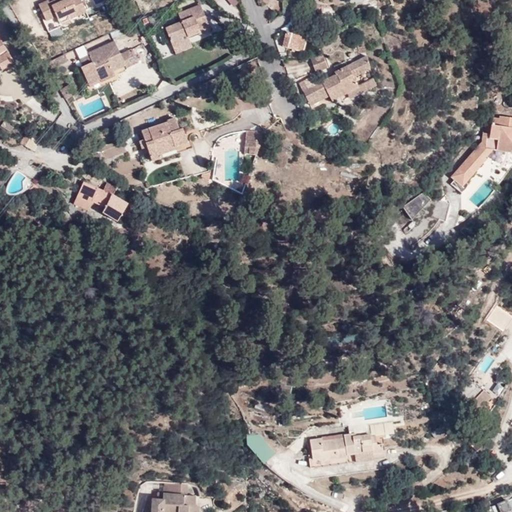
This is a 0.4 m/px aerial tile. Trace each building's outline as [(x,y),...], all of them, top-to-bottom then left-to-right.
[(55,16),(70,9),(66,0),(55,0),(46,4),(44,0),(36,4),(35,2),(26,6),(32,22),(41,19),(45,26),(57,21),(55,16)] [(165,28),(173,48),(188,42),(186,36),(191,34),(193,37),(201,34),(199,31),(208,27),(200,6),(178,14),(180,21),(165,28)] [(55,16),(57,21),(73,15),(70,9),(55,16)] [(73,15),(57,21),(45,26),(41,19),(32,22),(29,24),(33,34),(45,30),(46,33),(75,21),(73,15)] [(110,31),(112,39),(123,37),(121,28),(110,31)] [(293,51),(299,38),(288,33),(282,45),(293,51)] [(0,38),(0,68),(3,73),(17,65),(0,38)] [(307,42),(299,38),(293,51),(301,56),(307,42)] [(188,42),(173,48),(174,53),(190,46),(188,42)] [(71,56),(71,58),(73,64),(64,67),(62,68),(70,85),(80,81),(82,85),(95,80),(93,74),(107,68),(108,72),(122,66),(117,54),(103,60),(97,45),(71,56)] [(315,57),(303,60),(307,74),(318,72),(315,57)] [(73,64),(71,58),(62,61),(64,67),(73,64)] [(361,63),(340,71),(345,83),(363,76),(361,63)] [(109,75),(108,72),(107,68),(93,74),(95,80),(109,75)] [(324,78),(304,87),(294,91),(298,101),(318,94),(319,97),(321,103),(336,97),(349,92),(349,90),(345,83),(340,71),(323,76),(324,78)] [(294,91),(304,87),(300,78),(291,83),(294,91)] [(39,89),(44,100),(53,95),(48,85),(39,89)] [(68,85),(60,90),(68,102),(75,97),(68,85)] [(364,85),(349,90),(349,92),(336,97),(339,102),(365,93),(364,85)] [(318,94),(298,101),(300,105),(319,97),(318,94)] [(143,137),(146,146),(150,158),(156,156),(154,152),(186,141),(182,129),(179,130),(175,117),(165,120),(166,122),(141,130),(143,137)] [(511,117),(498,117),(497,126),(489,125),(489,134),(482,134),(481,144),(453,179),(463,187),(492,152),(508,152),(511,148),(511,117)] [(256,156),(263,133),(246,131),(245,154),(256,156)] [(140,148),(146,146),(143,137),(137,139),(140,148)] [(154,152),(156,156),(158,160),(191,147),(188,140),(186,141),(154,152)] [(32,150),(19,143),(12,154),(25,161),(32,150)] [(85,180),(76,195),(91,204),(92,202),(106,210),(103,217),(120,226),(130,206),(85,180)] [(432,199),(424,191),(402,206),(413,221),(432,199)] [(91,204),(76,195),(73,201),(87,209),(91,204)] [(431,217),(444,220),(449,203),(436,200),(431,217)] [(503,330),(511,316),(495,307),(487,321),(503,330)] [(478,380),(467,387),(472,395),(483,387),(478,380)] [(466,387),(457,393),(462,402),(463,403),(473,397),(472,395),(467,387),(466,387)] [(462,402),(457,393),(449,399),(454,407),(462,402)] [(375,406),(353,408),(327,412),(328,416),(334,415),(353,412),(353,415),(378,411),(377,406),(375,406)] [(353,412),(334,415),(334,423),(329,424),(329,430),(308,434),(308,430),(296,432),(297,460),(318,457),(318,450),(331,449),(331,445),(347,443),(348,452),(368,449),(366,435),(361,435),(359,426),(354,426),(353,415),(353,412)] [(434,413),(426,418),(431,425),(439,419),(434,413)] [(431,425),(426,418),(419,423),(423,430),(431,425)] [(254,428),(243,438),(264,462),(276,452),(254,428)] [(459,441),(466,450),(473,446),(467,436),(459,441)] [(503,491),(467,499),(469,510),(506,501),(503,491)] [(163,511),(164,507),(156,506),(156,493),(133,493),(133,506),(133,511),(129,511),(163,511)]
